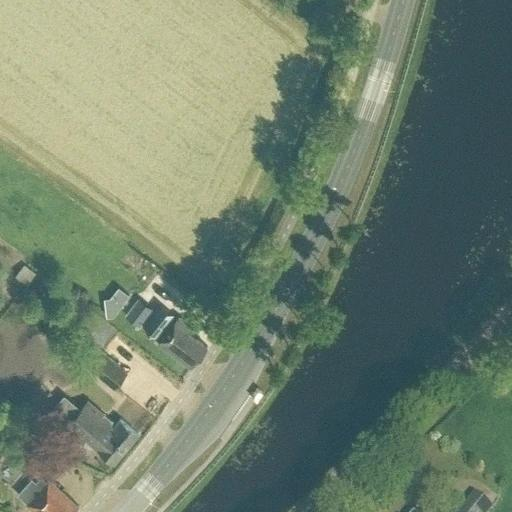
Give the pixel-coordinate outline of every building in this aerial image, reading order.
[(19,292),(34,272),(23,263),(8,283),(19,292)] [(138,296),(125,313),(139,324),(152,306),(138,296)] [(159,303),(144,325),(159,335),(174,313),(159,303)] [(190,366),(207,344),(189,331),(193,326),(178,315),(158,342),(190,366)] [(83,362),(114,387),(127,370),(96,345),(83,362)] [(114,460),(137,432),(120,418),(116,423),(87,399),(79,409),(71,402),(57,419),(82,440),(85,436),(93,444),(94,443),(114,460)] [(6,439),(0,452),(0,458),(36,475),(45,457),(6,439)] [(74,511),(73,511),(79,505),(48,477),(41,485),(35,479),(25,489),(32,495),(26,502),(36,511),(74,511)] [(476,498),(463,511),(490,511),(491,511),(476,498)] [(14,511),(5,503),(0,507),(0,511),(14,511)]
